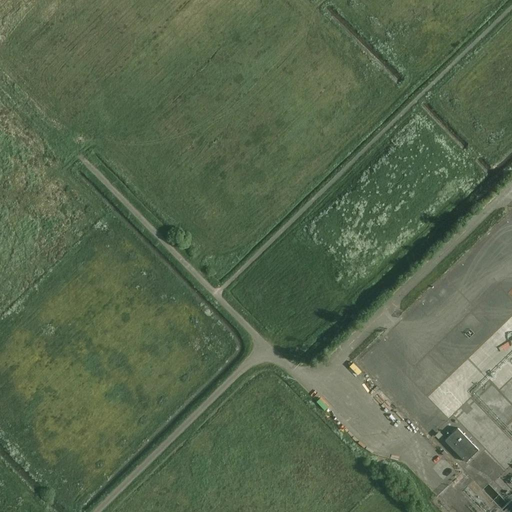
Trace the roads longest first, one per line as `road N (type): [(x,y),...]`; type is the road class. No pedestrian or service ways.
road 1 (unclassified): [(97,511),(264,347),(216,294)]
road 2 (track): [(216,294),(85,161)]
